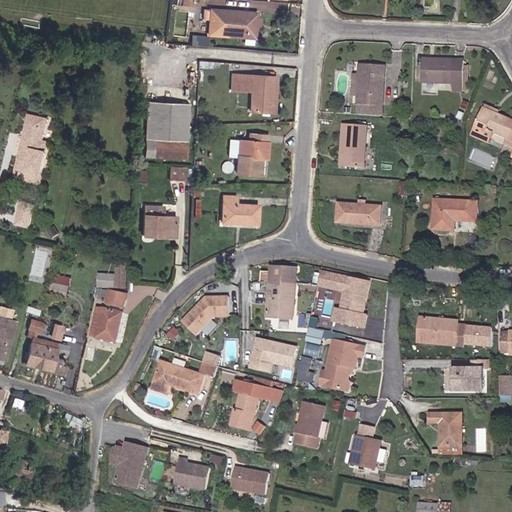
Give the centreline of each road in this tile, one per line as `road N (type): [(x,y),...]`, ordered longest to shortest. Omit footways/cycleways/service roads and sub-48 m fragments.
road 1 (residential): [(295,247),(219,265),(184,287),(155,320),(124,379),(97,403)]
road 2 (residential): [(313,27),(295,247)]
road 3 (residential): [(511,278),(399,270),(295,247)]
road 4 (residential): [(313,27),(502,37)]
